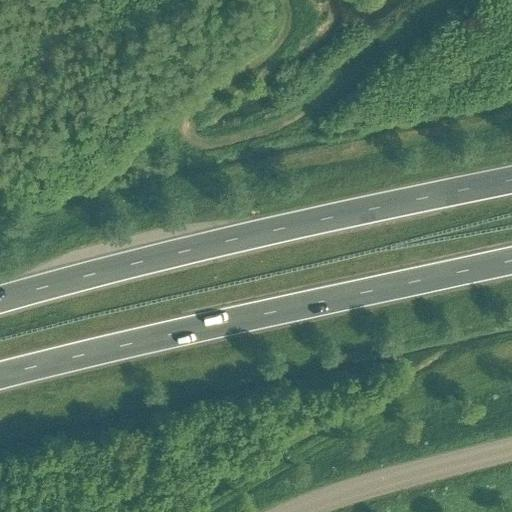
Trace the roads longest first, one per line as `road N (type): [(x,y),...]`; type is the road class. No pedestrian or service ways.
road 1 (trunk): [(511,179),(0,299)]
road 2 (trunk): [(0,376),(511,260)]
road 3 (tertiary): [(309,511),(411,472),(511,448)]
